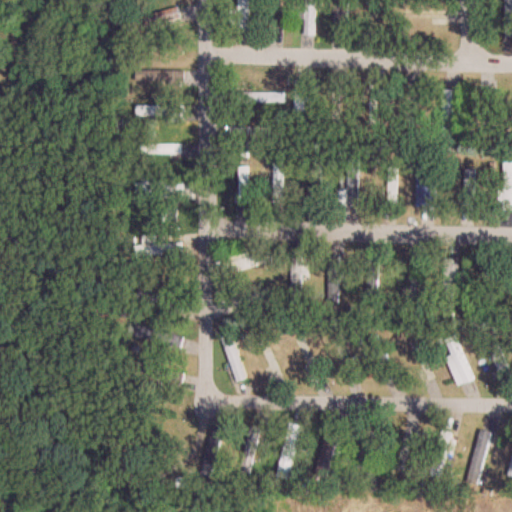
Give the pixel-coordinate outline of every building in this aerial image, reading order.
[(285,0),(274,0),(275,34),(286,34),(285,0)] [(315,0),(304,0),(305,35),(316,35),(315,0)] [(336,0),(336,37),(349,37),(348,0),(336,0)] [(180,14),(176,4),(146,18),(150,28),(180,14)] [(407,20),(445,20),(445,11),(407,11),(407,20)] [(185,84),(185,71),(143,71),(143,84),(185,84)] [(308,81),(295,81),(295,122),(308,122),(308,81)] [(379,84),(368,84),(368,131),(379,131),(379,84)] [(453,138),(453,90),(442,90),(442,138),(453,138)] [(231,92),(231,102),(285,103),(285,93),(231,92)] [(185,105),(136,105),(136,117),(167,117),(167,123),(185,123),(185,105)] [(231,137),(270,137),(270,127),(231,127),(231,137)] [(273,203),(283,203),(283,162),(273,162),(273,203)] [(511,210),(511,163),(503,163),(503,211),(511,210)] [(248,167),(239,167),(239,183),(232,183),(232,205),(248,205),(248,167)] [(475,170),(465,170),(465,210),(475,210),(475,170)] [(137,199),(195,199),(195,182),(137,182),(137,199)] [(183,254),(182,243),(157,244),(157,235),(143,236),(143,245),(135,245),(135,256),(183,254)] [(224,261),(226,274),(274,263),(271,251),(224,261)] [(302,258),(293,258),(293,294),(302,294),(302,258)] [(407,307),(419,307),(419,258),(407,258),(407,307)] [(446,289),(457,289),(456,260),(445,260),(446,289)] [(495,305),(495,260),(484,260),(484,305),(495,305)] [(372,297),(382,292),(371,267),(360,272),(372,297)] [(254,294),(257,301),(274,293),(270,286),(254,294)] [(140,336),(179,348),(181,339),(143,327),(140,336)] [(245,380),(233,334),(223,336),(235,383),(245,380)] [(371,338),(386,383),(397,379),(381,335),(371,338)] [(474,381),(458,336),(446,340),(451,356),(447,357),(458,387),(474,381)] [(357,380),(345,337),(334,340),(346,383),(357,380)] [(290,480),(301,426),(289,424),(278,478),(290,480)] [(263,430),(253,427),(240,472),(250,475),(263,430)] [(328,479),(339,431),(326,428),(315,476),(328,479)] [(366,470),(377,432),(368,429),(357,467),(366,470)] [(392,476),(402,479),(418,434),(408,430),(392,476)] [(469,483),(480,486),(492,433),(481,430),(469,483)]
